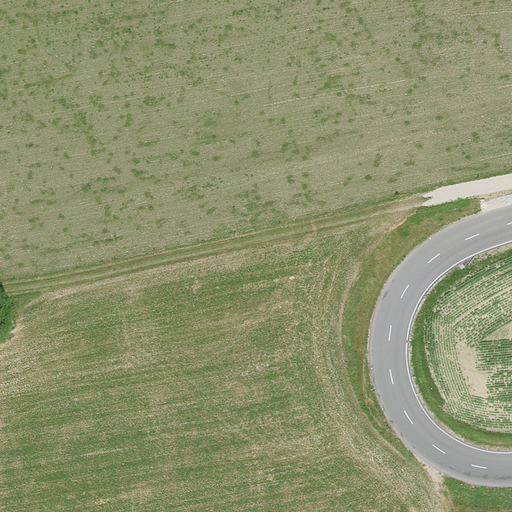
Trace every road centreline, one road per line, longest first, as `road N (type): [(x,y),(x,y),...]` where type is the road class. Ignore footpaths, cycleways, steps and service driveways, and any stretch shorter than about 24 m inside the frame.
road 1 (track): [(0,290),(511,182)]
road 2 (tertiary): [(511,229),(414,274),(389,335),(396,402),(449,455),(511,466)]
